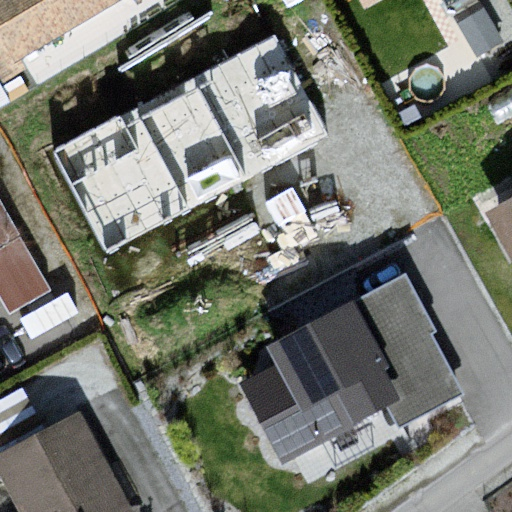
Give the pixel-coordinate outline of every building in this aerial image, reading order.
[(0,0),(0,66),(1,69),(125,0),(0,0)] [(277,38),(60,156),(112,251),(329,133),(277,38)] [(511,197),(482,214),(511,280),(511,197)] [(347,305),(257,352),(263,369),(231,383),(274,465),(388,402),(347,305)] [(121,511),(75,416),(0,456),(0,497),(5,511),(121,511)]
